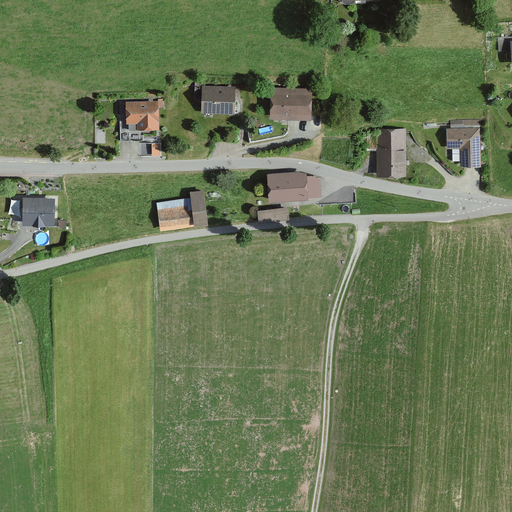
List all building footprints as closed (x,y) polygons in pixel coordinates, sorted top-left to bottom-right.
[(203,115),(234,115),(234,89),(203,89),(203,115)] [(312,89),(272,90),(272,121),(312,121),(312,89)] [(137,131),(160,130),(159,102),(126,103),(127,125),(136,124),(137,131)] [(461,167),(482,166),(481,128),(447,130),(448,151),(460,151),(461,167)] [(377,178),(407,178),(407,130),(377,130),(377,178)] [(143,141),(142,154),(161,154),(161,141),(143,141)] [(308,174),(268,176),(270,202),(309,200),(308,174)] [(157,206),(160,232),(209,225),(204,192),(189,194),(190,201),(157,206)] [(24,225),(54,225),(54,199),(23,199),(24,225)] [(259,212),(261,224),(289,220),(287,209),(259,212)]
